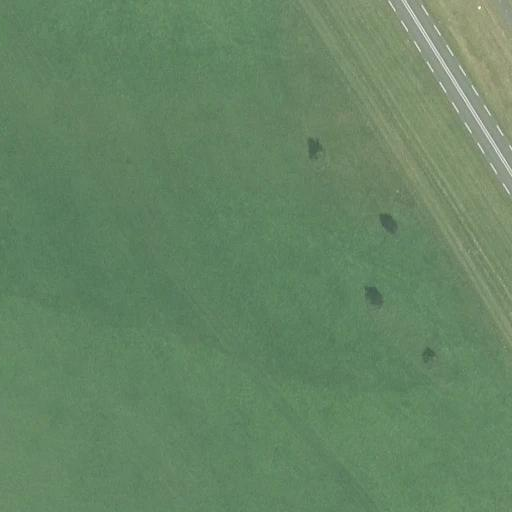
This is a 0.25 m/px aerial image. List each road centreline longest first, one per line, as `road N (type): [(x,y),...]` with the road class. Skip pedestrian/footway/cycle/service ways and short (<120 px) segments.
road 1 (track): [(511,301),(321,0)]
road 2 (primary): [(511,174),(403,0)]
